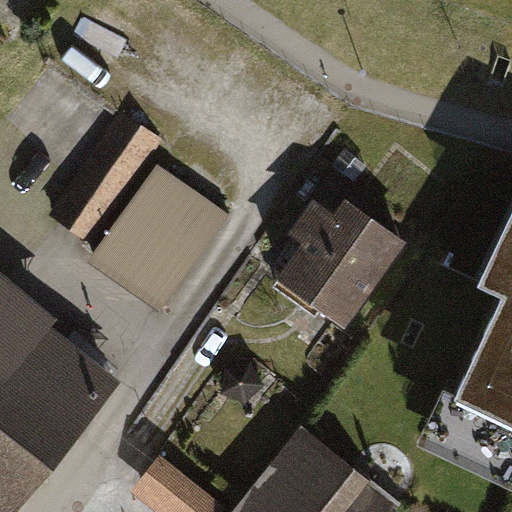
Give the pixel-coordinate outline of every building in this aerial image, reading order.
[(162,142),(121,113),(53,213),(94,241),(162,142)] [(231,219),(159,167),(89,264),(160,315),(231,219)] [(511,196),(469,285),(508,304),(450,422),(511,451),(511,196)] [(346,331),(407,246),(345,202),(336,215),(316,200),(303,219),(291,236),(306,246),(279,283),(346,331)] [(0,342),(25,311),(0,290),(0,342)] [(0,511),(13,511),(117,386),(25,311),(0,342),(0,511)] [(300,430),(233,511),(395,511),(398,508),(300,430)]
